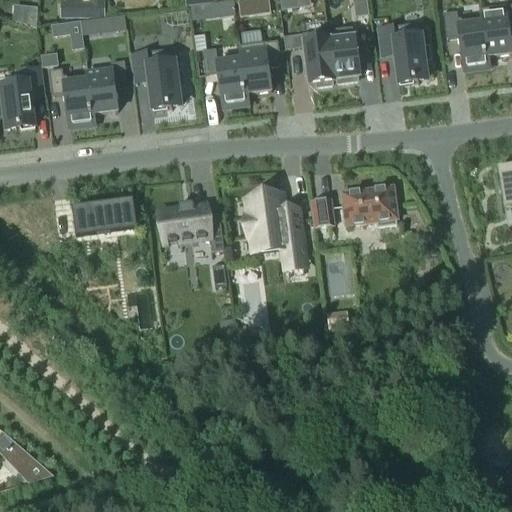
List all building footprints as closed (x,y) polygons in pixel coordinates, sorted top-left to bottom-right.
[(200,0),(184,0),(185,10),(201,8),(200,0)] [(295,0),(280,0),(279,0),(281,14),(297,12),(295,0)] [(267,2),(254,4),(256,17),(269,15),(267,2)] [(89,4),(60,4),(60,22),(104,22),(104,4),(89,4)] [(14,8),(12,24),(36,31),(37,11),(14,8)] [(204,8),(190,10),(192,24),(206,23),(204,8)] [(511,8),(479,13),(480,20),(482,20),(487,61),(488,61),(511,58),(509,34),(511,34),(511,8)] [(457,16),(443,18),(446,43),(459,41),(463,72),(489,68),(488,61),(487,61),(482,20),(480,20),(457,23),(457,16)] [(124,19),(111,21),(113,33),(126,31),(124,19)] [(420,27),(378,32),(382,60),(395,59),(399,87),(413,85),(413,87),(418,86),(418,84),(427,83),(425,64),(431,63),(429,49),(423,50),(420,27)] [(328,34),(302,38),(306,65),(306,66),(307,72),(306,72),(307,73),(309,88),(317,87),(317,91),(332,89),(331,86),(334,85),(329,45),(330,44),(328,34)] [(330,44),(329,45),(334,85),(335,85),(335,84),(337,84),(338,87),(357,85),(356,81),(359,81),(357,66),(357,65),(356,59),(356,58),(354,41),(330,44)] [(278,44),(239,50),(240,64),(242,64),(246,98),(247,98),(271,95),(268,71),(281,70),(278,44)] [(174,53),(132,58),(135,86),(148,84),(152,113),(166,111),(166,112),(172,112),(172,110),(181,109),(179,90),(184,89),(182,75),(177,76),(174,53)] [(216,53),(202,54),(205,80),(218,78),(222,109),(248,105),(247,98),(246,98),(242,64),(240,64),(218,67),(216,53)] [(111,74),(87,77),(93,118),(94,118),(98,118),(117,115),(114,92),(125,90),(127,90),(124,65),(110,66),(111,74)] [(18,87),(0,89),(6,133),(15,132),(15,134),(21,133),(21,131),(35,129),(31,101),(42,99),(44,99),(41,77),(40,71),(25,74),(16,75),(18,87)] [(62,73),(48,75),(52,100),(64,98),(69,129),(95,125),(94,118),(93,118),(87,77),(63,80),(62,73)] [(511,169),(499,171),(504,212),(511,210),(511,169)] [(393,191),(341,198),(346,230),(376,226),(377,231),(396,228),(396,223),(397,223),(393,191)] [(284,215),(282,198),(246,202),(248,219),(244,220),(246,239),(257,238),(259,255),(282,252),(284,267),(305,264),(298,213),(284,215)] [(330,203),(311,206),(315,232),(334,229),(330,203)] [(77,211),(72,212),(75,238),(76,242),(137,234),(136,225),(133,204),(113,206),(113,204),(76,209),(77,211)] [(208,218),(207,210),(194,212),(193,207),(178,209),(179,214),(159,216),(164,247),(209,242),(211,255),(224,253),(219,216),(208,218)] [(58,244),(53,214),(14,220),(44,246),(58,244)] [(232,322),(219,324),(221,337),(234,335),(232,322)]
